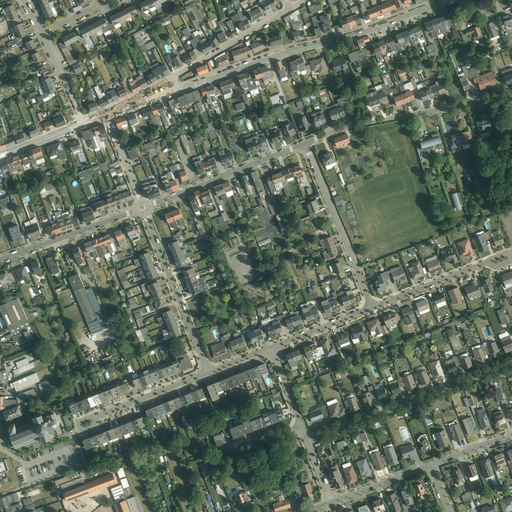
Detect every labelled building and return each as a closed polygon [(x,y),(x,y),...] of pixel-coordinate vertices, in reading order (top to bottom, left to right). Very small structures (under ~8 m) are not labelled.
[(152,0),(147,0),(145,1),(150,9),(155,6),(152,0)] [(258,18),(263,15),(262,13),(265,12),(260,3),(257,4),(259,8),(256,10),(252,3),(251,4),(249,0),(248,1),(252,7),(258,18)] [(262,4),(264,7),(266,11),(272,8),(268,1),(268,0),(266,0),(267,1),(262,4)] [(390,10),(396,8),(392,0),(391,0),(387,2),(390,10)] [(150,9),(145,1),(139,4),(141,7),(139,9),(143,18),(146,17),(145,15),(144,12),(150,9)] [(390,10),(387,2),(380,4),(383,12),(390,10)] [(41,7),(43,12),(51,9),(49,3),(41,7)] [(376,15),(383,12),(380,4),(373,7),(376,15)] [(5,15),(16,11),(13,5),(6,8),(3,9),(5,15)] [(133,5),(127,8),(132,17),(138,14),(140,18),(142,17),(143,18),(139,9),(136,10),(133,5)] [(51,9),(43,12),(46,18),(57,14),(54,7),(51,9)] [(253,21),(258,18),(252,7),(250,8),(252,12),(249,14),(248,12),(247,12),(247,10),(245,11),(244,11),(245,13),(250,21),(252,20),(253,21)] [(376,15),(373,7),(366,10),(369,18),(376,15)] [(127,8),(122,11),(126,20),(132,17),(127,8)] [(237,10),(238,13),(243,22),(247,29),(251,26),(245,16),(244,17),(243,16),(240,9),(237,10)] [(8,21),(11,20),(18,17),(16,11),(5,15),(8,21)] [(122,11),(116,14),(120,22),(126,20),(122,11)] [(504,27),(511,24),(511,12),(500,17),(504,27)] [(243,31),(247,29),(243,22),(238,13),(233,16),(231,17),(234,22),(238,20),(240,23),(239,24),(243,31)] [(355,23),(361,21),(357,13),(352,15),(355,23)] [(112,20),(109,22),(113,30),(116,28),(114,25),(120,22),(116,14),(110,17),(112,20)] [(437,17),(443,32),(446,31),(445,28),(448,27),(443,14),(437,17)] [(325,33),(331,30),(326,15),(319,18),(325,33)] [(355,23),(352,15),(346,17),(349,26),(355,23)] [(162,19),(165,25),(172,22),(168,16),(162,19)] [(342,28),(349,26),(346,17),(339,20),(342,28)] [(436,35),(443,32),(437,17),(430,20),(436,35)] [(325,33),(319,18),(310,21),(316,36),(325,33)] [(113,30),(109,22),(106,23),(104,19),(98,22),(102,30),(104,33),(110,30),(110,31),(113,30)] [(436,35),(430,20),(424,22),(430,37),(436,35)] [(214,32),(216,32),(210,21),(206,23),(210,30),(213,29),(214,32)] [(489,37),(497,35),(492,21),(484,23),(489,37)] [(98,22),(92,24),(96,33),(102,30),(98,22)] [(238,34),(235,30),(231,22),(228,24),(232,31),(228,34),(231,38),(238,34)] [(16,25),(14,27),(16,32),(24,29),(21,23),(16,25)] [(92,24),(86,27),(90,35),(96,33),(92,24)] [(416,36),(422,34),(418,25),(413,27),(416,36)] [(473,41),(482,38),(478,25),(464,30),(466,35),(471,34),(473,41)] [(85,38),(90,35),(86,27),(80,30),(82,34),(79,35),(83,43),(85,46),(88,44),(86,41),(85,38)] [(185,37),(190,35),(187,27),(182,30),(185,37)] [(301,39),(306,37),(302,27),(297,29),(301,39)] [(416,36),(413,27),(407,30),(410,38),(416,36)] [(13,34),(15,39),(16,38),(17,39),(19,38),(21,37),(26,35),(24,29),(16,32),(13,34)] [(301,39),(297,29),(291,32),(295,42),(301,39)] [(405,41),(410,38),(407,30),(401,32),(405,41)] [(228,40),(224,31),(217,35),(220,39),(222,44),(228,40)] [(74,32),(68,35),(73,43),(78,40),(81,44),(83,43),(79,35),(77,36),(74,32)] [(137,42),(142,40),(141,37),(138,32),(133,35),(135,40),(136,40),(137,42)] [(405,41),(401,32),(395,35),(398,43),(405,41)] [(209,51),(200,36),(200,34),(197,36),(200,43),(201,42),(202,45),(200,46),(204,53),(209,51)] [(207,42),(206,40),(203,34),(200,36),(209,51),(213,49),(209,42),(207,42)] [(73,43),(68,35),(63,38),(64,41),(66,44),(67,46),(73,43)] [(271,47),(283,43),(280,35),(269,39),(271,47)] [(216,37),(213,39),(212,36),(209,38),(211,40),(210,41),(214,48),(220,45),(216,37)] [(16,40),(10,42),(12,45),(16,43),(23,41),(21,37),(19,38),(17,39),(16,40)] [(198,48),(196,43),(192,37),(189,38),(190,41),(195,50),(198,48)] [(359,48),(365,46),(362,37),(356,39),(359,48)] [(387,46),(393,44),(390,37),(384,39),(387,46)] [(24,52),(32,48),(36,46),(33,40),(26,43),(27,47),(23,49),(24,52)] [(253,52),(265,47),(262,40),(250,45),(253,52)] [(381,50),(386,48),(383,40),(377,42),(381,50)] [(143,53),(148,50),(145,45),(144,42),(139,45),(140,48),(143,53)] [(381,50),(377,42),(371,44),(374,53),(381,50)] [(428,54),(437,51),(434,43),(426,46),(428,54)] [(177,48),(179,50),(182,57),(187,64),(191,61),(187,54),(187,55),(181,45),(177,48)] [(186,48),(190,56),(193,61),(198,58),(195,54),(193,50),(192,51),(189,46),(186,48)] [(234,60),(246,56),(243,47),(231,50),(234,60)] [(356,60),(361,57),(358,49),(353,51),(356,60)] [(180,58),(182,57),(179,50),(174,53),(176,57),(173,59),(177,66),(182,64),(180,58)] [(356,60),(353,51),(347,53),(351,62),(356,60)] [(35,62),(37,61),(42,59),(39,52),(32,55),(34,59),(31,60),(33,63),(35,62)] [(220,66),(229,62),(225,52),(215,58),(220,66)] [(319,74),(328,70),(323,56),(309,61),(313,71),(317,70),(319,74)] [(335,70),(346,66),(342,56),(331,60),(335,70)] [(308,64),(305,66),(301,57),(295,59),(299,70),(300,71),(306,69),(307,73),(310,72),(308,64)] [(293,72),(299,70),(295,59),(289,61),(293,72)] [(277,70),(283,68),(280,60),(273,62),(277,70)] [(158,62),(154,65),(156,69),(161,78),(166,76),(160,67),(158,62)] [(78,63),(72,66),(76,74),(82,71),(78,63)] [(165,64),(160,67),(166,76),(170,74),(165,64)] [(154,65),(150,67),(152,71),(158,80),(161,78),(156,69),(154,65)] [(196,77),(208,72),(206,65),(196,69),(194,70),(196,77)] [(273,76),(271,69),(268,70),(266,65),(258,67),(263,80),(273,76)] [(34,66),(28,68),(30,72),(34,70),(35,72),(37,73),(38,76),(41,75),(43,74),(47,72),(45,66),(40,68),(38,68),(36,69),(34,66)] [(147,76),(145,77),(147,80),(150,85),(158,80),(152,71),(150,67),(150,66),(146,68),(148,71),(150,74),(147,76)] [(263,80),(258,67),(252,70),(255,79),(258,78),(261,85),(264,84),(263,80)] [(511,82),(511,67),(501,71),(505,84),(511,82)] [(127,77),(123,68),(119,70),(123,79),(127,77)] [(136,78),(137,79),(142,89),(149,85),(140,70),(138,71),(141,76),(136,78)] [(496,84),(493,76),(496,76),(494,70),(481,75),(485,87),(496,84)] [(247,86),(253,84),(248,71),(242,73),(247,86)] [(247,86),(242,73),(237,75),(241,88),(247,86)] [(464,90),(470,88),(465,75),(459,77),(464,90)] [(485,87),(481,75),(473,77),(474,82),(477,82),(480,89),(485,87)] [(413,77),(410,79),(411,81),(403,84),(405,89),(411,87),(411,89),(417,87),(413,77)] [(39,83),(41,89),(52,84),(51,82),(52,81),(51,78),(50,78),(45,80),(40,82),(39,79),(31,83),(32,86),(39,83)] [(221,91),(234,87),(230,78),(218,82),(221,91)] [(131,87),(132,89),(134,93),(142,89),(137,79),(129,83),(131,87)] [(128,94),(130,93),(124,80),(121,82),(123,86),(125,89),(122,90),(120,87),(117,89),(121,98),(128,95),(128,94)] [(439,94),(445,91),(441,81),(435,83),(439,94)] [(439,94),(435,83),(429,86),(433,96),(439,94)] [(53,86),(52,84),(41,89),(44,95),(41,96),(37,97),(39,101),(47,97),(45,94),(50,92),(50,93),(55,91),(55,90),(56,90),(54,86),(53,86)] [(209,95),(215,92),(211,84),(206,86),(209,95)] [(105,93),(106,96),(110,103),(114,101),(110,92),(107,85),(103,87),(105,93)] [(108,104),(106,100),(105,97),(103,98),(99,88),(98,86),(96,87),(97,89),(95,89),(98,96),(100,95),(100,97),(99,97),(100,100),(98,101),(101,107),(108,104)] [(209,95),(206,86),(201,89),(203,97),(209,95)] [(427,98),(433,96),(429,86),(423,88),(427,98)] [(381,102),(387,99),(383,88),(376,91),(381,102)] [(427,98),(423,88),(418,90),(422,100),(427,98)] [(232,89),(223,91),(224,98),(233,96),(232,89)] [(408,101),(414,98),(410,89),(404,92),(408,101)] [(114,101),(119,99),(114,90),(110,92),(114,101)] [(195,100),(193,92),(185,95),(187,103),(195,100)] [(408,101),(404,92),(398,94),(402,103),(408,101)] [(99,108),(94,98),(92,94),(88,96),(91,103),(88,105),(91,112),(99,108)] [(396,106),(402,103),(398,94),(393,97),(396,106)] [(180,106),(187,103),(185,95),(177,98),(180,106)] [(171,109),(175,107),(172,99),(167,100),(171,109)] [(235,103),(237,111),(239,110),(240,115),(246,114),(243,102),(235,103)] [(158,112),(164,110),(162,103),(155,105),(158,112)] [(158,112),(155,105),(150,107),(153,115),(158,112)] [(338,117),(345,114),(341,105),(335,108),(338,117)] [(144,118),(153,115),(150,107),(141,110),(144,118)] [(338,117),(335,108),(328,110),(332,119),(338,117)] [(321,124),(326,121),(321,109),(316,111),(321,124)] [(38,121),(36,115),(35,111),(32,112),(33,116),(35,122),(34,123),(35,125),(28,128),(29,131),(30,133),(32,137),(39,134),(42,132),(43,133),(40,125),(39,123),(38,121)] [(51,121),(54,129),(67,123),(62,111),(56,113),(56,115),(53,116),(54,119),(51,120),(51,121)] [(321,124),(316,111),(310,114),(315,126),(321,124)] [(132,126),(139,123),(135,112),(127,116),(132,126)] [(478,130),(491,127),(486,113),(474,117),(478,130)] [(305,115),(297,118),(302,131),(310,128),(305,115)] [(120,132),(127,124),(125,116),(115,120),(117,126),(120,132)] [(44,123),(40,125),(43,133),(54,129),(51,121),(44,124),(44,123)] [(286,137),(296,134),(292,122),(282,125),(286,137)] [(102,137),(108,135),(106,131),(104,124),(98,126),(102,137)] [(216,136),(212,124),(206,126),(210,138),(216,136)] [(102,137),(98,126),(93,128),(96,136),(98,135),(99,138),(101,142),(102,147),(106,146),(102,137)] [(12,130),(16,139),(18,144),(30,139),(27,132),(18,135),(15,128),(12,130)] [(97,148),(93,137),(95,136),(92,128),(87,130),(94,147),(94,149),(97,148)] [(273,142),(281,139),(277,128),(268,132),(273,142)] [(1,132),(4,140),(7,148),(16,145),(13,137),(8,139),(5,130),(1,132)] [(94,147),(87,130),(82,132),(85,140),(87,139),(91,148),(94,147)] [(462,144),(472,141),(469,130),(459,133),(462,144)] [(444,142),(441,136),(440,133),(432,135),(433,138),(429,139),(431,145),(431,146),(433,145),(433,146),(434,146),(434,147),(435,147),(436,148),(437,148),(438,148),(439,148),(440,149),(445,148),(444,142)] [(462,144),(459,133),(449,136),(452,147),(462,144)] [(262,147),(268,144),(264,134),(258,136),(262,147)] [(350,143),(346,134),(333,138),(336,148),(350,143)] [(262,147),(258,136),(251,139),(255,150),(262,147)] [(431,145),(429,139),(423,140),(422,138),(419,139),(419,142),(417,143),(418,148),(420,148),(420,150),(422,150),(423,151),(425,150),(432,148),(431,146),(431,145)] [(73,152),(82,149),(79,140),(69,143),(73,152)] [(61,160),(67,158),(61,141),(46,147),(50,157),(51,159),(59,156),(61,160)] [(146,150),(155,148),(153,141),(144,144),(146,150)] [(38,164),(45,161),(40,147),(32,150),(38,164)] [(128,150),(130,159),(138,157),(136,148),(128,150)] [(221,163),(227,161),(223,149),(216,151),(221,163)] [(38,164),(32,150),(28,151),(32,162),(33,167),(38,166),(38,164)] [(24,165),(32,162),(28,151),(20,154),(24,165)] [(325,166),(335,162),(331,151),(321,155),(325,166)] [(21,171),(25,170),(19,155),(12,158),(17,170),(20,169),(21,171)] [(211,169),(217,167),(213,157),(207,160),(211,169)] [(17,170),(12,158),(7,159),(11,170),(13,169),(14,171),(17,170)] [(12,174),(11,170),(7,159),(0,162),(0,164),(2,170),(8,168),(9,171),(10,175),(12,174)] [(211,169),(207,160),(200,162),(204,172),(211,169)] [(182,162),(169,165),(171,171),(183,168),(182,162)] [(198,174),(204,172),(200,162),(195,164),(198,174)] [(95,173),(102,170),(100,164),(92,167),(95,173)] [(295,176),(302,173),(299,164),(292,167),(295,176)] [(95,173),(92,167),(78,173),(80,179),(84,177),(95,173)] [(295,176),(292,167),(281,171),(285,180),(295,176)] [(181,180),(187,178),(184,169),(178,172),(181,180)] [(256,187),(260,186),(254,170),(250,171),(256,187)] [(274,184),(285,180),(281,171),(270,175),(274,184)] [(239,176),(245,190),(248,189),(246,183),(248,182),(245,174),(239,176)] [(274,184),(270,175),(265,177),(269,186),(274,184)] [(172,190),(178,188),(174,179),(168,181),(172,190)] [(56,181),(45,186),(47,191),(58,187),(56,181)] [(172,190),(168,181),(163,183),(166,192),(172,190)] [(224,192),(231,189),(227,181),(220,184),(224,192)] [(224,192),(220,184),(213,187),(217,196),(224,192)] [(122,203),(128,201),(123,190),(121,185),(116,187),(117,189),(122,203)] [(154,196),(160,194),(157,186),(151,188),(154,196)] [(123,190),(128,201),(133,198),(130,190),(128,191),(127,188),(123,190)] [(204,204),(212,201),(207,188),(199,191),(204,204)] [(111,207),(117,205),(111,191),(110,189),(104,191),(107,199),(111,207)] [(122,203),(117,189),(111,191),(117,205),(122,203)] [(204,204),(199,191),(194,193),(196,200),(198,199),(201,207),(205,206),(204,204)] [(345,191),(333,195),(337,206),(349,202),(345,191)] [(462,208),(458,192),(451,194),(455,210),(462,208)] [(234,194),(239,211),(242,210),(238,193),(234,194)] [(192,208),(197,206),(192,195),(187,197),(192,208)] [(6,200),(0,202),(0,204),(2,210),(11,206),(7,197),(5,198),(6,200)] [(111,207),(107,199),(101,201),(104,210),(111,207)] [(98,212),(104,210),(101,201),(93,204),(98,212)] [(85,223),(96,219),(91,206),(88,207),(89,210),(86,212),(85,208),(81,209),(85,223)] [(74,227),(80,225),(77,217),(74,218),(70,207),(67,208),(68,211),(74,227)] [(175,220),(181,217),(177,208),(171,211),(175,220)] [(74,227),(68,211),(62,213),(61,212),(60,211),(55,213),(56,215),(62,231),(74,227)] [(175,220),(171,211),(163,214),(167,223),(175,220)] [(224,212),(221,213),(222,215),(211,219),(213,225),(227,220),(224,212)] [(282,234),(286,232),(281,213),(276,215),(282,234)] [(56,234),(62,231),(56,215),(53,216),(55,222),(52,223),(56,234)] [(36,236),(42,233),(37,222),(31,224),(36,236)] [(56,234),(52,223),(45,225),(46,229),(48,229),(50,236),(56,234)] [(36,236),(31,224),(25,227),(29,238),(36,236)] [(14,243),(23,239),(18,225),(9,228),(14,243)] [(139,232),(137,225),(133,227),(133,225),(126,228),(129,236),(130,236),(131,239),(134,237),(133,235),(136,234),(136,233),(139,232)] [(496,246),(505,243),(499,229),(491,233),(496,246)] [(121,248),(126,246),(120,230),(115,232),(121,248)] [(107,245),(113,243),(109,234),(103,236),(107,245)] [(480,253),(488,249),(481,234),(473,237),(480,253)] [(107,245),(103,236),(98,238),(105,258),(106,258),(111,256),(110,252),(108,253),(105,246),(107,245)] [(322,239),(326,248),(334,245),(331,236),(322,239)] [(231,248),(240,246),(237,237),(229,239),(231,248)] [(103,259),(105,258),(98,238),(92,241),(95,249),(98,248),(103,259)] [(468,257),(474,255),(468,238),(456,243),(461,255),(466,253),(468,257)] [(171,252),(180,249),(177,240),(168,243),(171,252)] [(95,249),(92,241),(84,244),(87,253),(92,251),(94,259),(96,258),(97,263),(100,261),(95,249)] [(329,257),(338,254),(334,245),(326,248),(329,257)] [(78,265),(83,263),(81,257),(82,256),(78,246),(72,249),(78,265)] [(452,263),(458,261),(453,247),(440,252),(444,262),(450,259),(452,263)] [(171,252),(173,259),(182,255),(180,249),(171,252)] [(134,260),(135,263),(151,257),(149,252),(139,255),(140,258),(134,260)] [(120,253),(111,256),(114,262),(122,259),(120,253)] [(428,274),(441,268),(435,254),(422,259),(428,274)] [(176,267),(185,263),(182,255),(173,259),(176,267)] [(52,275),(60,272),(55,258),(54,256),(46,258),(52,275)] [(144,267),(153,263),(151,257),(135,263),(137,267),(143,265),(143,266),(144,266),(144,267)] [(412,280),(425,275),(419,259),(410,263),(413,270),(408,271),(412,280)] [(42,280),(45,279),(37,261),(31,264),(35,275),(39,273),(40,277),(41,276),(42,280)] [(335,274),(344,270),(340,261),(331,264),(335,274)] [(139,272),(140,276),(156,269),(153,263),(144,267),(141,268),(142,270),(139,272)] [(396,286),(407,281),(401,265),(390,269),(396,286)] [(25,282),(30,280),(24,266),(16,270),(22,283),(25,282)] [(89,266),(83,268),(85,274),(91,272),(91,270),(89,266)] [(181,271),(183,277),(193,273),(191,267),(181,271)] [(149,279),(158,275),(156,269),(140,276),(141,279),(148,276),(149,279)] [(511,283),(511,270),(500,275),(504,286),(511,283)] [(6,283),(10,281),(6,273),(0,275),(0,278),(4,288),(8,287),(6,283)] [(69,277),(92,334),(91,334),(92,335),(109,329),(109,327),(110,327),(105,316),(104,316),(91,288),(86,290),(84,287),(78,273),(69,277)] [(186,283),(196,279),(193,273),(183,277),(186,283)] [(378,292),(386,289),(380,273),(372,277),(378,292)] [(125,274),(120,276),(122,282),(127,280),(126,278),(127,277),(128,278),(130,277),(129,274),(125,275),(125,274)] [(486,293),(493,290),(489,277),(481,280),(486,293)] [(186,283),(188,289),(198,285),(196,279),(186,283)] [(142,288),(144,293),(160,287),(158,281),(153,283),(152,280),(141,285),(142,288)] [(468,299),(480,294),(474,280),(462,285),(468,299)] [(190,295),(200,291),(198,285),(188,289),(190,295)] [(453,303),(463,299),(458,286),(447,290),(453,303)] [(154,297),(163,293),(160,287),(144,293),(146,297),(153,294),(154,297)] [(350,304),(356,301),(352,291),(345,294),(350,304)] [(154,297),(156,303),(165,299),(163,293),(154,297)] [(435,305),(445,301),(442,293),(432,296),(435,305)] [(350,304),(345,294),(340,296),(344,306),(350,304)] [(27,327),(30,326),(16,295),(8,299),(7,297),(3,299),(2,299),(4,304),(0,306),(0,309),(11,334),(27,327)] [(331,311),(339,308),(334,296),(327,299),(331,311)] [(135,297),(128,299),(131,305),(137,303),(135,297)] [(158,308),(168,305),(165,299),(156,303),(145,307),(148,312),(158,308)] [(331,311),(327,299),(320,301),(325,313),(331,311)] [(419,312),(429,308),(426,299),(415,303),(419,312)] [(312,318),(319,315),(315,304),(308,306),(312,318)] [(406,324),(415,321),(410,305),(400,309),(406,324)] [(256,308),(258,316),(264,315),(263,311),(266,311),(265,306),(256,308)] [(312,318),(308,306),(301,309),(306,320),(312,318)] [(503,308),(497,310),(502,325),(507,323),(503,308)] [(157,318),(159,322),(174,316),(171,309),(171,310),(163,313),(163,312),(162,313),(163,316),(157,318)] [(137,310),(133,312),(137,320),(142,318),(140,312),(138,313),(137,312),(138,312),(137,310)] [(386,327),(398,323),(393,312),(382,316),(386,327)] [(294,326),(301,323),(297,313),(290,316),(294,326)] [(167,325),(176,322),(174,316),(159,322),(160,325),(166,323),(167,325)] [(294,326),(290,316),(283,319),(287,328),(294,326)] [(376,335),(382,332),(377,318),(366,322),(370,332),(374,331),(376,335)] [(276,333),(282,331),(277,319),(271,321),(276,333)] [(276,333),(271,321),(264,324),(268,336),(276,333)] [(162,331),(163,334),(179,328),(176,322),(167,325),(168,328),(162,331)] [(359,341),(366,338),(361,324),(350,328),(354,339),(358,338),(359,341)] [(32,339),(27,327),(11,334),(13,337),(12,337),(14,342),(21,338),(23,343),(32,339)] [(257,341),(264,338),(260,327),(253,330),(257,341)] [(181,335),(179,328),(163,334),(166,340),(172,338),(173,338),(180,335),(181,335)] [(140,330),(136,332),(140,343),(145,341),(143,336),(140,330)] [(257,341),(253,330),(246,332),(250,343),(257,341)] [(339,346),(349,342),(345,331),(335,335),(339,346)] [(505,353),(511,349),(511,342),(509,335),(499,339),(505,353)] [(239,348),(245,345),(241,336),(235,339),(239,348)] [(326,357),(336,354),(333,346),(330,347),(327,338),(320,341),(326,357)] [(239,348),(235,339),(228,342),(232,351),(239,348)] [(214,357),(226,352),(222,341),(210,346),(214,357)] [(486,345),(491,359),(497,356),(495,351),(498,350),(495,341),(486,345)] [(311,355),(317,352),(314,343),(308,346),(311,355)] [(311,355),(308,346),(302,348),(306,357),(311,355)] [(477,364),(486,361),(481,347),(472,351),(477,364)] [(294,361),(301,359),(297,350),(291,352),(294,361)] [(181,370),(192,366),(187,352),(182,354),(179,355),(176,357),(181,370)] [(294,361),(291,352),(285,354),(289,363),(294,361)] [(463,369),(472,366),(468,353),(459,356),(463,369)] [(27,358),(16,363),(18,368),(29,364),(27,358)] [(449,374),(457,371),(453,359),(445,362),(449,374)] [(176,373),(181,371),(177,360),(171,363),(176,373)] [(435,380),(444,376),(438,360),(429,363),(435,380)] [(18,368),(13,371),(15,376),(34,367),(32,362),(29,364),(18,368)] [(176,373),(171,363),(171,362),(166,364),(170,376),(176,373)] [(261,374),(268,372),(264,363),(257,365),(261,374)] [(165,378),(170,376),(166,364),(160,366),(160,367),(165,378)] [(261,374),(257,365),(251,368),(255,377),(261,374)] [(422,384),(430,381),(424,366),(416,369),(422,384)] [(165,378),(160,367),(155,369),(159,380),(165,378)] [(153,382),(159,380),(155,369),(154,368),(150,370),(151,373),(150,373),(153,382)] [(250,379),(255,377),(251,368),(246,370),(250,379)] [(9,371),(7,372),(6,370),(1,371),(0,371),(0,382),(11,380),(9,371)] [(148,384),(153,382),(150,373),(149,371),(148,370),(144,372),(143,373),(148,384)] [(250,379),(246,370),(240,372),(244,381),(250,379)] [(239,383),(244,381),(240,372),(235,374),(239,383)] [(15,387),(17,392),(39,381),(36,373),(10,384),(12,388),(15,387)] [(136,389),(142,387),(137,375),(137,373),(132,375),(133,377),(131,378),(130,375),(128,375),(129,377),(132,384),(134,383),(136,389)] [(148,384),(143,373),(137,375),(142,387),(148,384)] [(239,383),(235,374),(229,377),(233,386),(239,383)] [(407,390),(416,387),(411,374),(402,377),(407,390)] [(57,376),(41,383),(44,392),(61,386),(57,376)] [(126,393),(131,391),(129,385),(132,384),(129,377),(126,378),(126,379),(121,381),(122,384),(126,393)] [(227,388),(233,386),(229,377),(223,379),(227,388)] [(393,396),(402,392),(396,378),(387,381),(393,396)] [(227,388),(223,379),(218,381),(222,390),(227,388)] [(216,393),(222,390),(218,381),(212,383),(216,393)] [(126,393),(122,384),(120,385),(118,382),(114,384),(116,387),(119,396),(126,393)] [(379,401),(387,398),(381,382),(374,385),(379,401)] [(216,393),(212,383),(205,386),(211,400),(218,398),(216,393)] [(113,398),(119,396),(116,387),(110,389),(113,398)] [(498,401),(503,400),(499,387),(494,388),(498,401)] [(198,399),(204,397),(200,388),(195,390),(198,399)] [(17,400),(18,403),(36,396),(33,389),(16,396),(17,400)] [(102,402),(108,400),(104,391),(104,389),(98,392),(102,402)] [(113,398),(110,389),(104,391),(108,400),(113,398)] [(198,399),(195,390),(189,392),(193,401),(198,399)] [(366,407),(373,403),(368,391),(360,394),(366,407)] [(102,402),(98,392),(93,394),(93,396),(97,405),(102,402)] [(187,403),(193,401),(189,392),(183,394),(187,403)] [(91,407),(97,405),(93,396),(91,396),(90,394),(87,396),(87,398),(91,407)] [(187,403),(183,394),(178,396),(181,405),(187,403)] [(0,409),(6,408),(18,403),(17,400),(6,400),(6,399),(8,399),(8,397),(0,396),(0,409)] [(175,407),(181,405),(178,396),(172,398),(175,407)] [(466,407),(474,405),(471,396),(463,398),(466,407)] [(351,412),(358,409),(354,397),(346,399),(351,412)] [(91,407),(87,398),(82,400),(85,409),(91,407)] [(175,407),(172,398),(166,400),(170,409),(175,407)] [(79,411),(75,402),(75,400),(68,403),(73,413),(79,411)] [(79,411),(85,409),(82,400),(80,401),(80,400),(75,402),(79,411)] [(164,412),(170,409),(166,400),(160,403),(164,412)] [(339,417),(346,414),(343,406),(339,407),(337,402),(327,405),(332,417),(338,415),(339,417)] [(164,412),(160,403),(155,405),(158,414),(164,412)] [(6,421),(24,414),(21,409),(20,409),(19,405),(8,410),(8,409),(3,410),(4,411),(3,412),(6,421)] [(153,416),(158,414),(155,405),(150,407),(153,416)] [(153,416),(150,407),(143,409),(147,418),(153,416)] [(278,420),(285,418),(281,407),(274,410),(278,420)] [(311,422),(323,418),(320,407),(307,411),(311,422)] [(405,416),(412,414),(410,408),(398,412),(400,416),(405,415),(405,416)] [(271,423),(278,421),(274,412),(268,415),(271,423)] [(11,430),(9,431),(11,436),(10,439),(11,442),(14,443),(16,448),(41,439),(42,442),(62,434),(59,426),(59,425),(59,424),(59,423),(59,422),(59,421),(59,420),(58,420),(58,419),(57,419),(57,418),(56,418),(54,413),(49,415),(50,417),(47,418),(48,420),(46,421),(44,421),(43,417),(42,414),(32,417),(34,421),(17,428),(15,423),(9,426),(11,430)] [(427,424),(432,423),(429,413),(424,414),(427,424)] [(483,430),(490,427),(485,413),(477,416),(483,430)] [(497,426),(505,422),(502,413),(493,416),(497,426)] [(63,417),(67,428),(73,425),(69,414),(63,417)] [(271,423),(268,415),(262,417),(265,426),(271,423)] [(139,428),(144,426),(141,416),(135,418),(139,428)] [(468,436),(477,433),(471,416),(462,419),(468,436)] [(258,429),(265,426),(262,417),(254,420),(258,429)] [(139,428),(135,418),(130,421),(134,430),(139,428)] [(128,432),(134,430),(130,421),(124,423),(128,432)] [(128,432),(124,423),(118,425),(122,434),(128,432)] [(454,441),(464,438),(458,423),(449,427),(454,441)] [(116,437),(122,434),(118,425),(112,427),(116,437)] [(231,439),(239,436),(235,426),(227,429),(231,439)] [(110,439),(116,437),(112,427),(107,430),(110,439)] [(439,447),(450,443),(444,429),(434,433),(439,447)] [(105,441),(110,439),(107,430),(101,432),(105,441)] [(105,441),(101,432),(94,435),(98,444),(105,441)] [(355,435),(357,442),(367,440),(365,433),(355,435)] [(427,452),(430,450),(425,434),(420,436),(417,440),(423,445),(420,449),(424,453),(426,451),(427,452)] [(92,446),(98,444),(94,435),(88,437),(92,446)] [(92,446),(88,437),(81,440),(84,449),(92,446)] [(342,440),(335,443),(338,449),(344,447),(342,440)] [(403,459),(416,455),(412,444),(399,448),(403,459)] [(389,466),(398,463),(392,446),(383,449),(389,466)] [(376,471),(385,468),(378,451),(370,454),(376,471)] [(499,469),(506,467),(501,453),(493,456),(499,469)] [(365,476),(371,473),(365,458),(355,462),(361,475),(364,474),(365,476)] [(485,478),(493,475),(487,459),(479,461),(485,478)] [(199,462),(203,472),(207,470),(203,461),(199,462)] [(469,478),(478,475),(474,464),(465,467),(469,478)] [(0,473),(0,474),(5,472),(8,470),(9,470),(7,465),(0,467),(0,473)] [(348,485),(358,481),(352,465),(342,469),(348,485)] [(117,468),(119,478),(125,476),(123,467),(117,468)] [(335,489),(344,486),(337,469),(328,472),(335,489)] [(462,484),(461,480),(463,479),(459,469),(451,472),(457,486),(462,484)] [(84,495),(117,486),(114,475),(63,489),(66,501),(84,496),(84,495)] [(126,477),(120,479),(123,488),(129,486),(126,477)] [(0,486),(10,483),(8,478),(3,480),(0,481),(0,486)] [(309,482),(294,487),(297,497),(303,495),(305,500),(315,497),(309,482)] [(413,486),(418,499),(426,496),(422,483),(413,486)] [(113,499),(117,497),(116,495),(123,493),(121,484),(110,488),(113,499)] [(406,507),(414,504),(408,488),(400,491),(406,507)] [(238,503),(248,500),(244,490),(234,494),(238,503)] [(475,490),(461,495),(463,502),(478,497),(475,490)] [(391,511),(394,511),(400,510),(394,493),(386,496),(391,511)] [(140,511),(135,495),(117,502),(120,511),(140,511)] [(0,506),(9,504),(7,496),(0,498),(0,506)] [(502,511),(509,511),(511,511),(511,496),(499,501),(502,511)] [(23,499),(25,505),(33,503),(31,497),(23,499)] [(374,511),(378,511),(385,509),(380,497),(370,501),(374,511)] [(274,511),(277,511),(290,508),(287,499),(272,504),(274,511)] [(25,506),(26,511),(34,509),(32,503),(25,506)]
